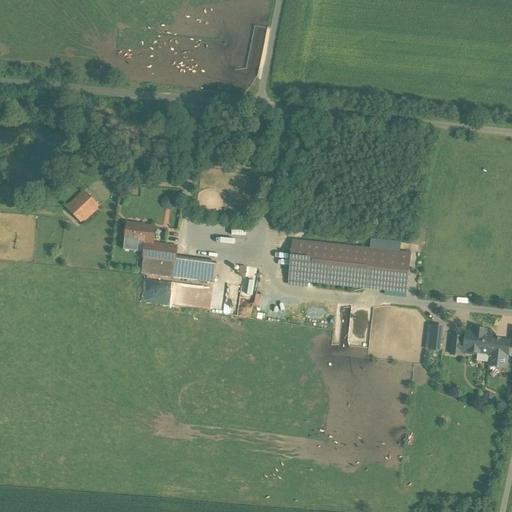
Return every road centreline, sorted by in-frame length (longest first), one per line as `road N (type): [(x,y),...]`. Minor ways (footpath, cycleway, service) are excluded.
road 1 (unclassified): [(259,107),(0,82)]
road 2 (unclassified): [(511,136),(259,107)]
